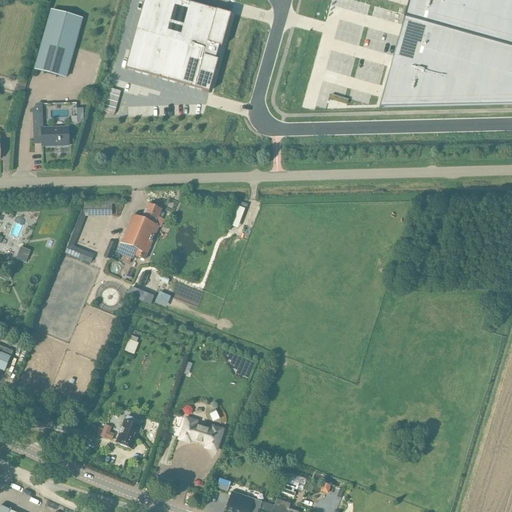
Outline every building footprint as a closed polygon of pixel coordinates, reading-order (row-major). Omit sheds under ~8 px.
[(174,0),(144,0),(125,70),(208,94),(218,61),(215,60),(219,47),(221,48),(225,35),(230,15),(174,0)] [(511,0),(408,0),(378,109),(377,114),(511,110),(511,0)] [(66,79),(82,20),(51,11),(34,70),(66,79)] [(19,80),(15,94),(23,96),(27,82),(19,80)] [(68,128),(42,129),(42,139),(42,145),(42,147),(68,147),(68,128)] [(155,225),(161,211),(148,205),(142,220),(132,216),(120,245),(136,251),(134,257),(144,262),(158,227),(155,225)] [(63,243),(60,252),(82,261),(89,264),(93,255),(73,247),(85,217),(78,206),(73,220),(63,243)] [(110,259),(114,249),(116,245),(110,242),(108,246),(103,256),(110,259)] [(30,253),(20,249),(16,259),(25,263),(30,253)] [(148,275),(142,273),(137,285),(143,288),(148,275)] [(126,346),(124,352),(133,356),(136,350),(126,346)] [(0,370),(4,372),(7,365),(8,362),(10,357),(0,353),(0,352),(0,370)] [(132,450),(136,441),(134,439),(135,435),(139,434),(142,427),(141,427),(143,422),(127,416),(116,444),(115,445),(132,451),(133,451),(132,450)] [(195,427),(196,423),(186,420),(180,440),(190,443),(191,439),(207,444),(206,448),(216,452),(223,432),(213,428),(211,432),(195,427)] [(111,441),(114,434),(110,433),(112,428),(106,426),(101,437),(111,441)] [(288,474),(286,480),(298,484),(296,490),(302,492),(306,480),(288,474)] [(227,505),(225,511),(272,511),(273,510),(274,507),(261,503),(254,500),(252,499),(232,492),(227,505)] [(272,511),(296,511),(289,509),(290,505),(276,500),(274,507),(273,510),(272,511)]
